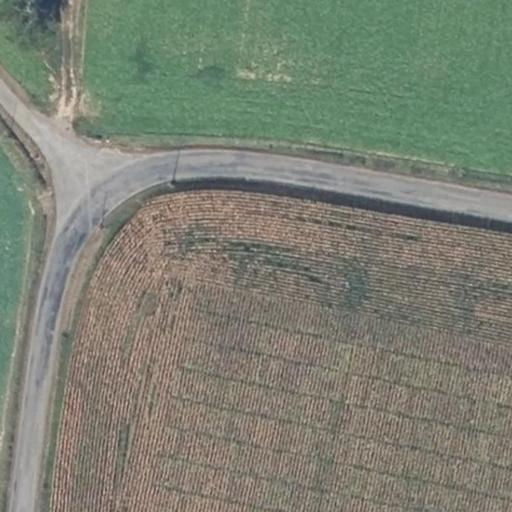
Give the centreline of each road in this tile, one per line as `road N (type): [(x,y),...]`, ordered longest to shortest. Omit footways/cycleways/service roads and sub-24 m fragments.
road 1 (tertiary): [(511,208),(198,157),(151,167),(103,193)]
road 2 (tertiary): [(103,193),(71,230),(46,292),(19,511)]
road 3 (unclassified): [(103,193),(0,86)]
